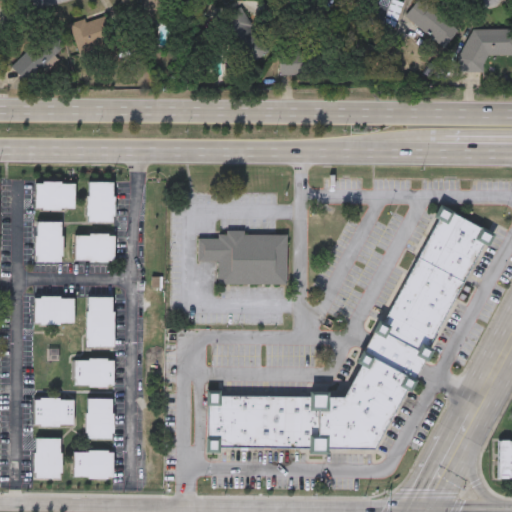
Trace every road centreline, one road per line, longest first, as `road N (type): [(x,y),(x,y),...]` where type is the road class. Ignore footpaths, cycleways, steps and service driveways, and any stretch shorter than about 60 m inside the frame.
road 1 (primary): [(511,113),(0,106)]
road 2 (secondary): [(417,510),(0,510)]
road 3 (primary): [(0,151),(364,157)]
road 4 (secondary): [(479,398),(417,510)]
road 5 (secondary): [(511,505),(495,498),(477,471),(479,398)]
